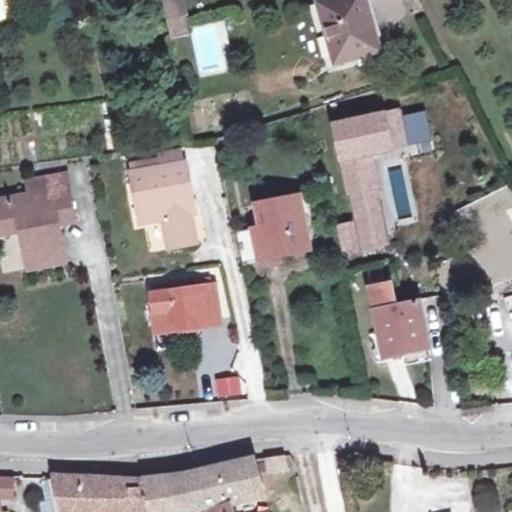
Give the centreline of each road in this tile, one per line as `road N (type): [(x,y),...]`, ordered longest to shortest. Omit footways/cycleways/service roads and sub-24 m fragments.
road 1 (residential): [(0,445),(141,441),(315,422)]
road 2 (residential): [(315,422),(466,439),(511,435)]
